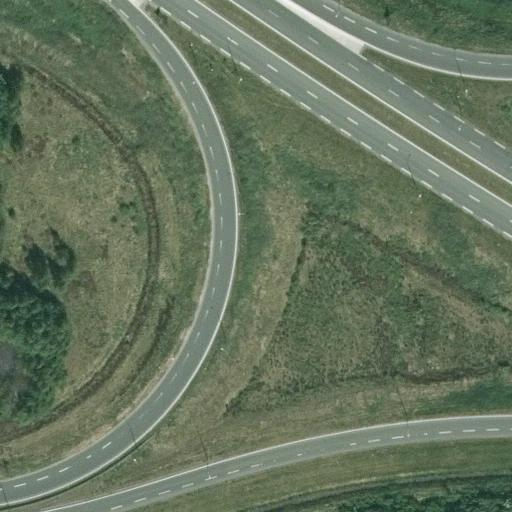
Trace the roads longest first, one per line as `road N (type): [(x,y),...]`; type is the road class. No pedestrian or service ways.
road 1 (primary): [(118,0),(182,71),(209,125),(227,217),(220,283),(182,374),(139,424),(85,464),(0,494)]
road 2 (primary): [(76,511),(275,452),(407,428),(511,421)]
road 3 (primary): [(171,0),(511,221)]
road 4 (primary): [(511,166),(259,0)]
road 5 (primary): [(511,69),(385,42),(304,0)]
